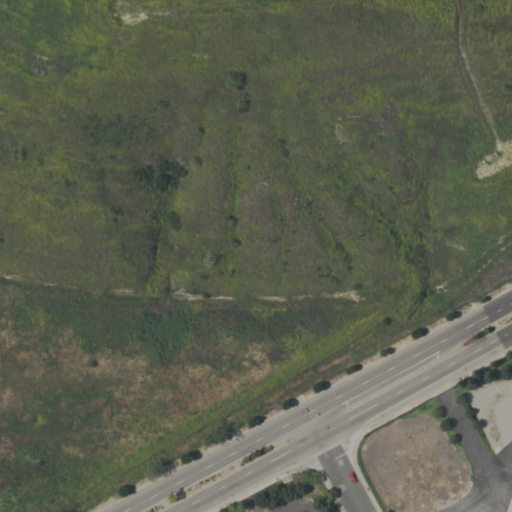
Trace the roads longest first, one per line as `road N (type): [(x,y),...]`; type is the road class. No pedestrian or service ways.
road 1 (primary): [(320,435),(511,331)]
road 2 (primary): [(308,412),(121,511)]
road 3 (primary): [(178,511),(320,435)]
road 4 (primary): [(434,345),(308,412)]
